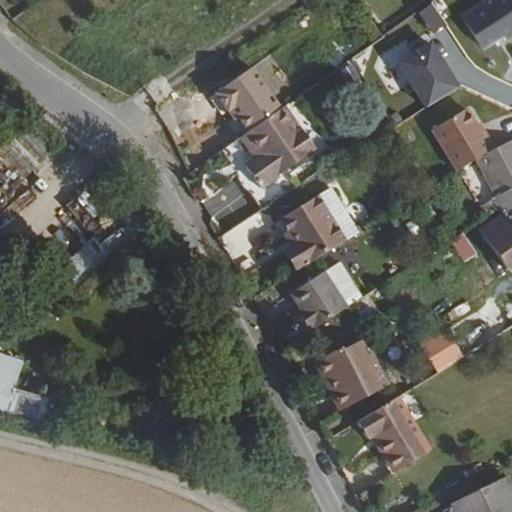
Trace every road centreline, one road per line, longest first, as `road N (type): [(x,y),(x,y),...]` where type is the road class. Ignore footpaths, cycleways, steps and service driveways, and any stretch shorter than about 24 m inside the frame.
road 1 (residential): [(335,511),(170,201),(124,143),(0,48)]
road 2 (track): [(0,440),(141,474),(224,511)]
